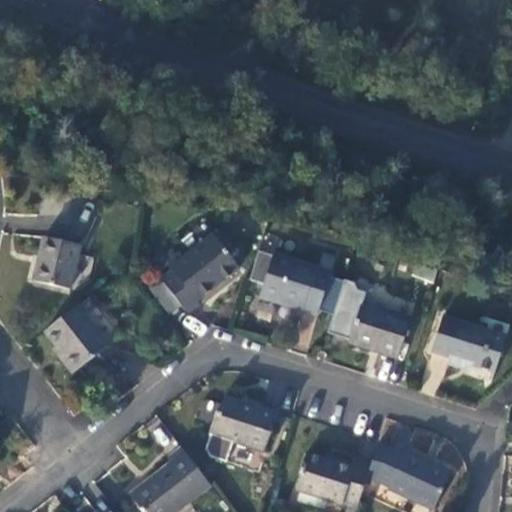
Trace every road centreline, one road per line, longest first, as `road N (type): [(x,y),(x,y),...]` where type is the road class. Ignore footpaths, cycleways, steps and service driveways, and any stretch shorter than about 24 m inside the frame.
road 1 (secondary): [(511,159),(40,0)]
road 2 (residential): [(479,511),(484,455),(470,429),(239,357),(204,359)]
road 3 (residential): [(204,359),(75,456)]
road 4 (residential): [(0,361),(75,456)]
